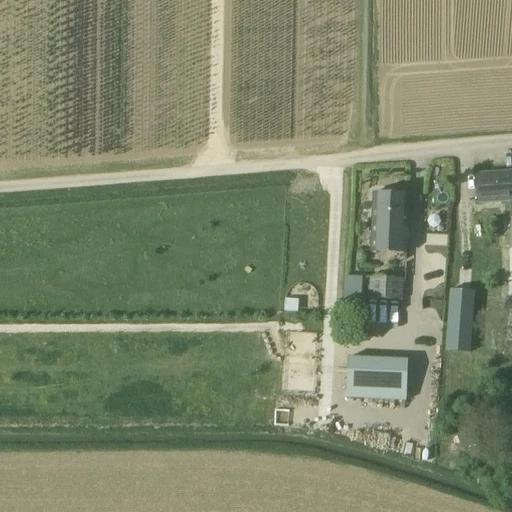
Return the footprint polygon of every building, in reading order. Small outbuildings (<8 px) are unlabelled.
[(511,171),(475,175),(477,205),(511,202),(511,171)] [(367,205),(367,192),(398,192),(398,176),(358,175),(358,205),(367,205)] [(372,194),(370,252),(407,254),(409,196),(372,194)] [(361,278),(345,277),(343,313),(359,314),(361,278)] [(427,325),(402,324),(403,278),(369,277),(367,323),(374,323),(373,340),(410,341),(411,337),(427,337),(427,325)] [(474,293),(450,291),(445,351),(470,353),(474,293)] [(343,357),(341,399),(404,401),(405,359),(343,357)]
